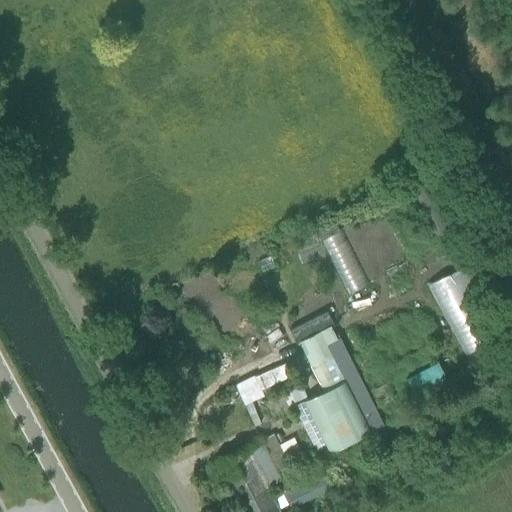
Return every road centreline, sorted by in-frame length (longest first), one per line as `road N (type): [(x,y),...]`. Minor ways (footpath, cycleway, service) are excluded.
road 1 (unclassified): [(194,511),(0,151)]
road 2 (tertiary): [(84,511),(0,358)]
